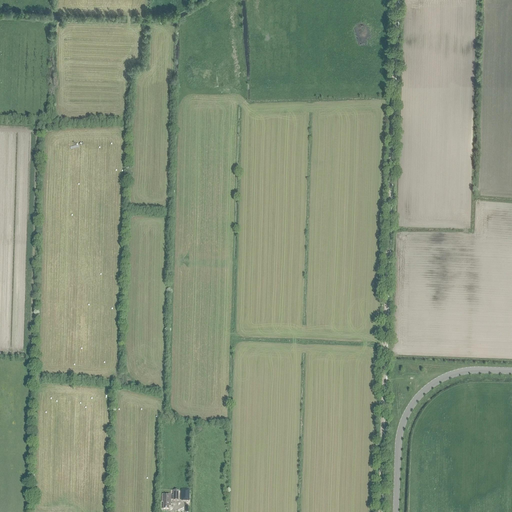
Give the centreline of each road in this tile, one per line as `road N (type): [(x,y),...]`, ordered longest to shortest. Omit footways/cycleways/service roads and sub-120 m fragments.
road 1 (track): [(379,511),(397,0)]
road 2 (tertiary): [(511,371),(467,370),(418,396),(397,445),(395,511)]
